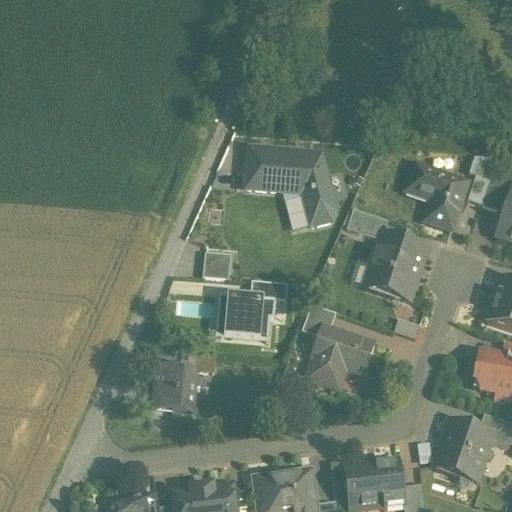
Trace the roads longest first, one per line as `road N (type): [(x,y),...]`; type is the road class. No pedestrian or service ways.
road 1 (residential): [(78,458),(232,103),(251,0)]
road 2 (residential): [(78,458),(144,465),(401,428),(454,279)]
